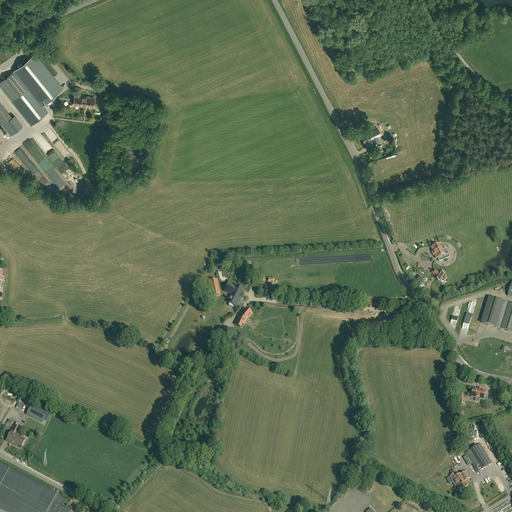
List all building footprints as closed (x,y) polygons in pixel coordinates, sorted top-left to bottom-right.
[(63,88),(35,54),(0,81),(0,86),(32,125),(48,112),(42,105),(63,88)] [(93,106),(94,98),(74,95),(73,105),(89,107),(89,105),(93,106)] [(0,123),(2,126),(12,119),(0,103),(0,123)] [(376,137),(379,136),(376,129),(369,132),(361,136),(366,146),(374,142),(375,143),(379,142),(376,137)] [(53,131),(49,135),(54,140),(57,137),(53,131)] [(49,153),(55,163),(60,159),(54,150),(49,153)] [(440,244),(431,248),(436,259),(445,255),(440,244)] [(444,274),(439,271),(434,278),(439,281),(444,274)] [(244,290),(235,286),(235,287),(233,287),(233,286),(228,284),(224,282),(222,285),(217,282),(217,280),(209,282),(210,283),(209,283),(210,286),(212,296),(220,295),(218,285),(226,289),(225,291),(228,293),(229,292),(235,295),(232,300),(231,300),(230,301),(230,302),(228,306),(233,308),(234,306),(236,307),(239,301),(238,301),(239,298),(243,298),(243,294),(242,294),(244,290)] [(498,328),(506,303),(487,297),(479,323),(498,328)] [(511,332),(511,304),(506,303),(498,328),(511,332)] [(252,314),(246,309),(240,316),(239,317),(235,325),(240,328),(242,324),(242,325),(243,323),(244,323),(246,321),(252,314)] [(212,317),(212,318),(208,316),(204,324),(218,330),(224,315),(219,313),(216,319),(212,317)] [(474,389),(472,397),(484,399),(485,391),(481,390),(481,389),(478,389),(478,390),(474,389)] [(43,423),(49,412),(47,411),(47,410),(35,403),(34,404),(32,403),(26,415),(43,423)] [(22,447),(25,440),(22,438),(22,437),(17,433),(19,428),(15,426),(12,431),(6,440),(17,446),(18,445),(22,447)] [(468,435),(467,433),(463,435),(465,442),(469,441),(472,440),(470,434),(468,435)] [(466,454),(478,472),(492,464),(480,445),(466,454)] [(457,477),(455,474),(451,476),(455,481),(454,482),(456,486),(457,485),(460,490),(469,485),(466,481),(470,478),(467,472),(463,474),(457,477)] [(483,510),(494,505),(487,490),(476,495),(483,510)]
